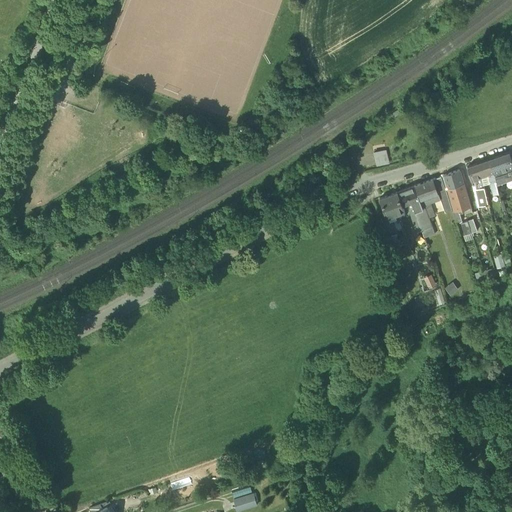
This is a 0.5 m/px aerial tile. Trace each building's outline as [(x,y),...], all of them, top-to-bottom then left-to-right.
[(374,155),(377,167),(389,165),(386,152),(374,155)] [(489,160),(495,175),(511,168),(511,159),(510,153),(489,160)] [(494,175),(495,175),(489,160),(478,164),(482,178),(487,176),(494,174),(494,175)] [(476,181),(482,178),(478,164),(468,168),(471,182),(476,181)] [(342,173),(344,178),(355,174),(353,168),(342,173)] [(511,168),(495,175),(496,183),(511,177),(511,168)] [(444,176),(449,189),(463,184),(459,171),(444,176)] [(496,183),(494,175),(494,174),(487,176),(489,184),(490,184),(496,183)] [(497,186),(511,180),(511,177),(496,183),(497,186)] [(441,200),(445,213),(451,211),(452,211),(445,190),(441,178),(433,181),(438,194),(440,200),(441,200)] [(484,186),(482,178),(476,181),(477,185),(478,190),(484,188),(484,186)] [(433,181),(414,188),(419,201),(420,200),(429,197),(438,194),(433,181)] [(499,195),(497,186),(496,183),(490,184),(493,196),(499,195)] [(449,189),(455,210),(458,209),(470,205),(468,200),(457,204),(456,201),(467,197),(463,184),(449,189)] [(478,207),(482,206),(480,198),(478,190),(477,185),(473,187),(478,207)] [(413,203),(419,201),(414,188),(398,194),(403,207),(408,205),(413,203)] [(486,197),(484,188),(478,190),(480,198),(486,197)] [(405,212),(403,207),(398,194),(389,197),(396,216),(405,212)] [(431,203),(431,204),(440,200),(438,194),(429,197),(431,203)] [(387,219),(396,216),(389,197),(380,200),(387,219)] [(415,212),(418,221),(428,218),(423,206),(431,203),(429,197),(420,200),(423,210),(415,212)] [(423,210),(420,200),(419,201),(413,203),(414,208),(410,210),(409,210),(410,214),(415,212),(423,210)] [(428,218),(428,219),(435,216),(431,204),(431,203),(423,206),(428,218)] [(472,211),(470,205),(458,209),(460,215),(472,211)] [(455,223),(462,221),(460,215),(458,209),(455,210),(452,211),(451,211),(452,213),(455,223)] [(415,228),(420,226),(418,221),(415,212),(410,214),(415,228)] [(428,219),(428,218),(418,221),(420,226),(421,230),(431,227),(428,219)] [(468,221),(472,233),(477,231),(473,219),(468,221)] [(462,223),(466,234),(472,233),(468,221),(462,223)] [(421,230),(422,232),(424,238),(434,235),(431,227),(421,230)] [(474,239),(472,233),(466,234),(463,235),(465,242),(474,239)] [(387,238),(391,252),(401,249),(397,235),(387,238)] [(497,269),(505,267),(501,254),(494,256),(497,269)] [(509,254),(503,255),(505,264),(511,263),(509,254)] [(497,279),(494,268),(484,271),(486,279),(487,282),(497,279)] [(477,282),(486,279),(484,271),(483,271),(475,273),(477,282)] [(437,285),(432,274),(424,278),(429,289),(437,285)] [(453,282),(445,288),(451,296),(459,289),(453,282)] [(445,303),(440,288),(434,290),(439,305),(445,303)] [(257,505),(253,494),(234,501),(238,511),(257,505)] [(89,508),(90,511),(96,511),(107,506),(111,504),(110,501),(89,508)]
